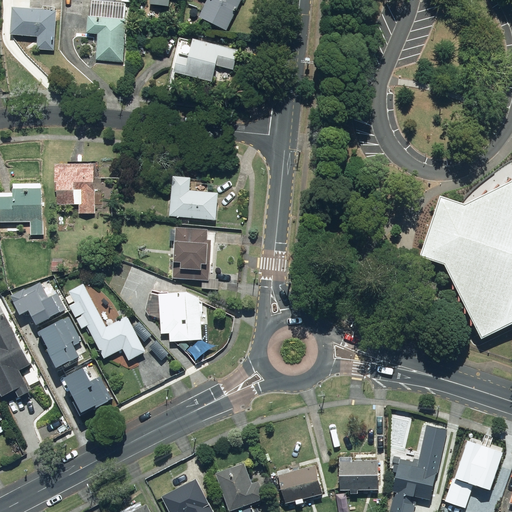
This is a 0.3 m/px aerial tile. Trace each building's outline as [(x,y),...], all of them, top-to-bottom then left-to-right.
[(242,0),(209,0),(202,15),(229,28),(242,0)] [(40,47),(56,49),(60,9),(16,4),(13,32),(41,35),(40,47)] [(90,31),(101,33),(98,59),(125,62),(130,18),(92,14),(90,31)] [(241,49),(197,37),(193,54),(183,51),(178,70),(214,81),(219,64),(235,69),(241,49)] [(168,56),(157,58),(132,79),(150,96),(162,83),(154,76),(161,69),(174,65),(168,56)] [(97,162),(59,162),(59,203),(81,203),(81,212),(97,212),(97,162)] [(194,176),(176,174),(172,214),(219,219),(221,192),(193,189),(194,176)] [(511,321),(511,179),(467,202),(442,194),(422,254),(447,262),(484,335),(511,321)] [(32,222),(32,233),(45,233),(44,181),(17,182),(17,191),(2,191),(3,222),(32,222)] [(215,227),(179,225),(176,276),(213,278),(215,227)] [(68,260),(55,260),(54,272),(67,272),(68,260)] [(57,293),(48,298),(40,281),(10,297),(20,315),(28,311),(36,325),(66,309),(57,293)] [(83,313),(84,315),(79,318),(84,327),(89,324),(106,357),(125,347),(131,359),(148,350),(130,315),(109,327),(85,283),(71,290),(77,301),(71,305),(77,316),(83,313)] [(172,340),(205,338),(203,297),(190,291),(162,293),(164,331),(172,331),(172,340)] [(0,378),(33,360),(6,312),(0,315),(0,378)] [(88,352),(69,316),(39,332),(58,368),(88,352)] [(112,398),(93,363),(63,379),(82,414),(112,398)] [(430,426),(421,464),(401,459),(388,511),(418,511),(422,495),(438,498),(454,431),(430,426)] [(467,440),(444,502),(465,510),(474,485),(489,491),(503,453),(467,440)] [(380,459),(342,460),(343,489),(381,488),(380,459)] [(262,478),(254,481),(245,460),(217,470),(232,509),(268,495),(262,478)] [(317,464),(282,473),(290,503),(326,493),(317,464)] [(192,511),(211,503),(198,478),(164,495),(173,511),(192,511)]
